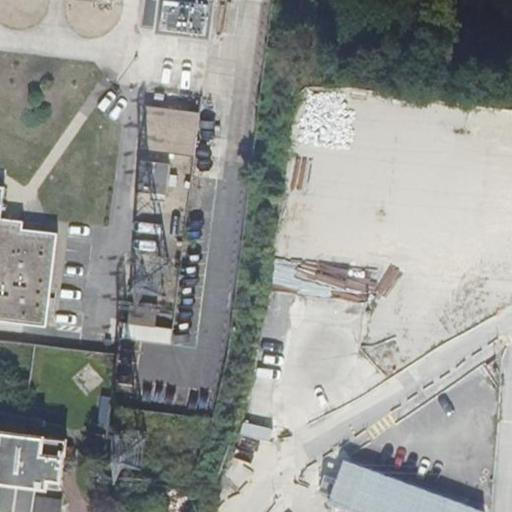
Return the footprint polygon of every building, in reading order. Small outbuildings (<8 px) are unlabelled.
[(162,0),(145,0),(142,27),(159,29),(162,0)] [(220,0),(162,0),(159,29),(216,35),(220,0)] [(199,113),(146,105),(140,147),(193,155),(199,113)] [(170,164),(140,161),(137,192),(166,195),(170,164)] [(0,319),(45,325),(56,234),(23,230),(23,222),(0,219),(0,319)] [(158,309),(130,306),(128,324),(156,327),(158,309)] [(18,511),(28,435),(0,431),(0,481),(6,482),(2,511),(3,511),(18,511)] [(71,440),(28,435),(18,511),(39,511),(42,486),(53,488),(54,479),(66,480),(71,440)] [(356,511),(489,511),(348,458),(331,502),(356,511)] [(66,480),(54,479),(53,488),(65,489),(66,480)]
